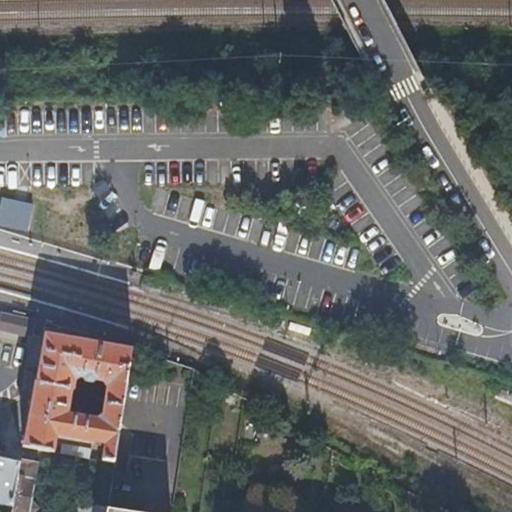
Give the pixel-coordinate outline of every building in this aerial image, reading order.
[(20,204),(0,200),(0,225),(28,231),(33,207),(20,204)] [(0,319),(0,327),(34,335),(37,319),(2,312),(0,319)] [(56,436),(105,444),(102,460),(114,462),(132,349),(45,334),(44,338),(39,367),(37,381),(35,381),(29,418),(23,446),(53,451),(56,436)] [(61,444),(59,452),(89,457),(90,449),(61,444)] [(0,504),(13,507),(21,459),(7,456),(0,454),(0,504)] [(37,462),(21,459),(13,507),(11,511),(66,511),(67,510),(44,506),(43,508),(36,507),(30,500),(37,462)] [(60,478),(72,480),(74,468),(62,466),(60,478)] [(106,511),(107,510),(107,508),(68,503),(67,510),(66,511),(106,511)]
